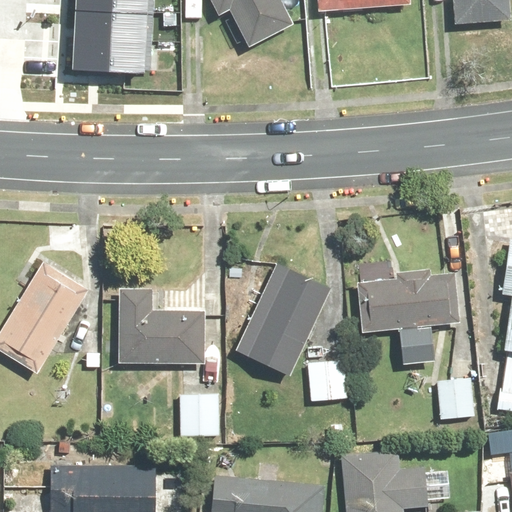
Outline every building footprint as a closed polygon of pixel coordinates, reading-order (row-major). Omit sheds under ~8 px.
[(0,0),(0,38),(30,40),(31,0),(0,0)] [(74,0),(71,68),(140,71),(143,0),(74,0)] [(281,0),(203,0),(213,18),(227,11),(247,47),(293,22),(281,0)] [(407,0),(313,0),(314,9),(408,6),(407,0)] [(444,0),(445,25),(503,26),(503,0),(444,0)] [(499,351),(511,352),(511,242),(499,241),(493,293),(505,295),(499,351)] [(275,257),(227,346),(286,378),(334,288),(275,257)] [(43,258),(0,321),(0,353),(29,373),(87,287),(43,258)] [(352,277),(354,330),(445,327),(444,275),(352,277)] [(156,290),(110,289),(108,361),(205,364),(207,310),(156,308),(156,290)] [(343,359),(303,359),(304,401),(344,400),(343,359)] [(511,361),(499,360),(494,409),(511,411),(511,361)] [(469,376),(433,378),(435,419),(472,417),(469,376)] [(177,393),(176,434),(217,435),(218,394),(177,393)] [(393,446),(339,450),(342,511),(398,511),(398,507),(449,504),(447,463),(394,466),(393,446)] [(151,511),(152,464),(41,462),(40,511),(151,511)] [(321,511),(324,481),(207,472),(204,511),(321,511)]
